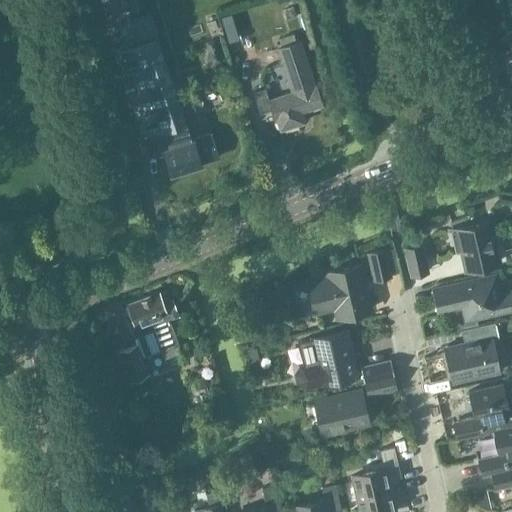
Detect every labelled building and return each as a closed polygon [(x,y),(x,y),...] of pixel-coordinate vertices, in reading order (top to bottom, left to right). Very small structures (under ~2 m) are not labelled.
[(293,7),(284,9),(287,19),(296,16),(293,7)] [(150,14),(120,24),(128,47),(158,37),(150,14)] [(231,14),(222,17),(229,40),(238,37),(231,14)] [(281,46),(296,41),(293,33),(279,38),(281,46)] [(128,47),(115,51),(122,75),(143,137),(165,129),(170,146),(163,148),(171,173),(175,171),(176,173),(186,170),(185,168),(202,163),(202,162),(219,157),(211,133),(194,138),(191,139),(158,37),(128,47)] [(278,47),(289,81),(292,91),(269,99),(265,87),(253,91),(260,113),(272,109),(275,120),(277,119),(280,129),(305,121),(302,111),(322,104),(316,83),(315,84),(300,39),(278,47)] [(215,40),(207,43),(210,52),(208,59),(213,65),(221,62),(222,55),(217,50),(215,40)] [(499,261),(490,222),(452,231),(456,252),(462,250),(466,268),(499,261)] [(413,273),(427,270),(421,245),(408,248),(413,273)] [(375,277),(389,274),(383,248),(370,251),(375,277)] [(370,308),(360,264),(328,272),(329,276),(309,281),(316,311),(336,306),(338,316),(370,308)] [(466,319),(511,309),(511,290),(499,294),(495,275),(433,288),(438,311),(463,305),(466,319)] [(173,298),(163,302),(159,292),(127,304),(139,335),(136,337),(138,343),(143,356),(161,349),(161,351),(180,344),(169,318),(179,314),(173,298)] [(457,322),(447,324),(449,332),(462,329),(478,326),(477,320),(460,324),(457,322)] [(247,321),(235,326),(240,341),(253,337),(247,321)] [(448,377),(453,376),(454,379),(498,370),(491,339),(499,338),(495,322),(478,326),(462,329),(466,344),(447,348),(448,351),(442,352),(448,377)] [(306,386),(354,374),(356,383),(367,380),(391,374),(388,361),(363,367),(364,370),(356,372),(346,330),(314,337),(319,361),(313,362),(311,365),(309,363),(301,365),(296,373),(298,381),(306,386)] [(149,373),(143,356),(138,343),(120,350),(131,380),(149,373)] [(256,347),(246,349),(249,362),(259,359),(256,347)] [(126,374),(115,378),(118,385),(129,381),(126,374)] [(391,374),(367,380),(370,393),(395,387),(391,374)] [(511,424),(511,407),(509,408),(503,383),(469,391),(474,416),(453,421),(457,438),(495,429),(511,424)] [(317,400),(324,432),(368,422),(360,390),(317,400)] [(482,474),(492,472),(511,467),(511,424),(495,429),(500,453),(478,458),(482,474)] [(404,440),(395,442),(397,451),(406,449),(404,440)] [(388,479),(402,476),(395,446),(381,449),(385,468),(354,475),(362,511),(391,511),(396,511),(388,479)] [(511,467),(492,472),(495,488),(511,483),(511,467)] [(282,511),(276,484),(263,487),(267,508),(247,511),(282,511)] [(328,511),(329,511),(341,509),(336,484),(322,487),(325,499),(293,506),(294,511),(328,511)] [(485,490),(477,492),(479,501),(487,499),(485,490)] [(214,491),(205,493),(208,503),(217,501),(214,491)] [(161,500),(152,502),(153,511),(159,511),(163,511),(161,500)]
